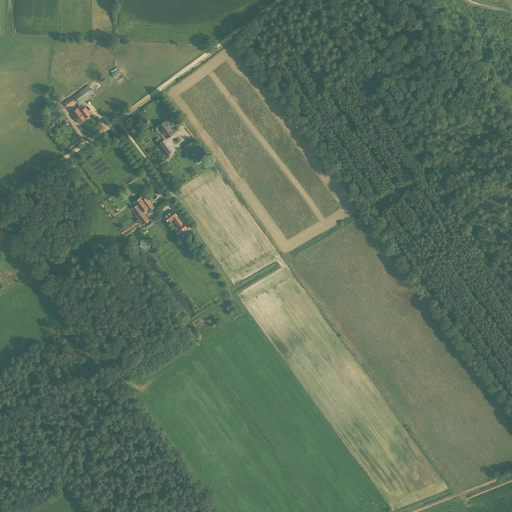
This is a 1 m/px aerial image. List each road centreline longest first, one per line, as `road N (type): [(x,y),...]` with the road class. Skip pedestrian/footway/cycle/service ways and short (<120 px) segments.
road 1 (track): [(282,0),(0,203)]
road 2 (track): [(134,388),(0,218)]
road 3 (track): [(427,0),(511,114)]
